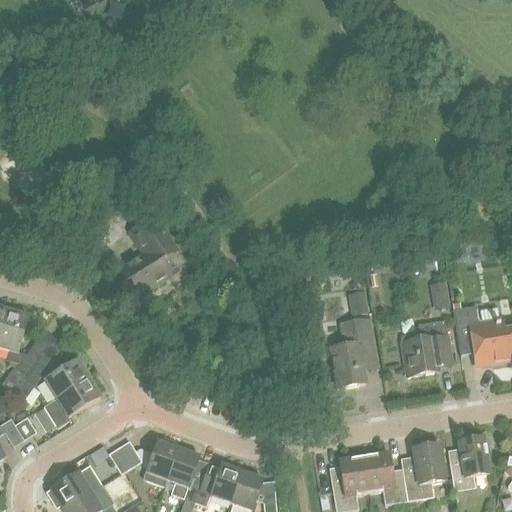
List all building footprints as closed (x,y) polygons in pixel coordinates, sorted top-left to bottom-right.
[(78,0),(85,10),(97,3),(98,5),(105,0),(78,0)] [(142,256),(121,270),(128,281),(124,283),(136,302),(172,279),(157,255),(172,246),(155,219),(129,235),(142,256)] [(436,313),(452,311),(448,287),(432,289),(436,313)] [(348,298),(351,320),(368,317),(364,295),(348,298)] [(476,310),(453,314),(460,358),(474,355),(476,369),(511,363),(511,332),(511,331),(503,324),(484,327),(478,323),(476,310)] [(25,380),(40,359),(30,352),(26,358),(18,355),(28,321),(7,314),(0,338),(0,351),(9,354),(6,364),(19,368),(15,372),(25,380)] [(369,323),(352,326),(341,327),(344,350),(331,352),(337,392),(365,387),(360,357),(374,354),(369,323)] [(400,340),(404,364),(406,380),(438,375),(437,370),(451,368),(444,324),(417,329),(419,337),(400,340)] [(40,359),(25,380),(23,383),(33,390),(50,366),(40,359)] [(257,363),(244,367),(246,377),(260,373),(257,363)] [(56,403),(88,383),(76,364),(45,384),(56,402),(56,403)] [(66,427),(64,423),(68,421),(100,401),(88,383),(56,403),(56,402),(44,410),(57,432),(66,427)] [(0,429),(0,430),(1,432),(13,451),(24,444),(10,423),(0,429)] [(479,491),(477,479),(489,477),(483,441),(458,445),(462,470),(450,472),(454,495),(479,491)] [(178,453),(174,451),(176,446),(163,442),(162,447),(157,445),(144,483),(164,490),(167,484),(178,453)] [(119,452),(131,472),(142,466),(129,445),(119,452)] [(403,480),(407,505),(434,501),(431,487),(444,485),(438,449),(413,453),(417,477),(403,480)] [(121,478),(131,472),(119,452),(108,458),(121,478)] [(194,507),(203,485),(192,481),(199,460),(178,453),(167,484),(174,487),(170,498),(194,507)] [(511,453),(508,453),(503,475),(511,480),(511,488),(510,492),(511,493),(511,453)] [(407,505),(403,480),(392,481),(388,457),(363,461),(369,497),(382,495),(384,509),(407,505)] [(358,511),(356,499),(369,497),(363,461),(338,465),(342,489),(332,491),(335,511),(358,511)] [(209,468),(203,485),(194,507),(206,511),(210,500),(231,508),(242,476),(221,469),(220,472),(209,468)] [(91,496),(101,489),(89,470),(47,496),(56,511),(60,509),(61,511),(63,511),(90,495),(91,496)] [(242,476),(231,508),(242,511),(252,511),(263,484),(242,476)] [(104,511),(100,511),(91,496),(90,495),(63,511),(114,511),(112,508),(104,511)]
